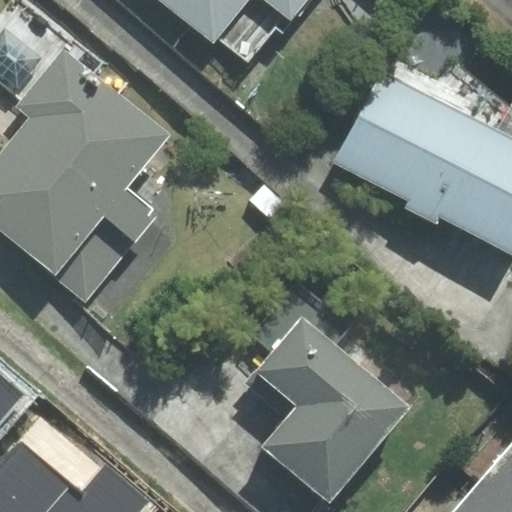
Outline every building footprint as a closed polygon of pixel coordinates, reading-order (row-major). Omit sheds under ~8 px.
[(171,0),(223,40),(254,0),(278,0),(301,18),(314,0),(171,0)] [(38,115),(0,162),(0,216),(68,271),(115,213),(148,239),(168,214),(162,209),(165,205),(138,183),(179,132),(70,45),(23,103),(38,115)] [(511,114),(506,125),(387,68),(341,161),(416,197),(413,204),(446,220),(450,213),(511,242),(511,114)] [(310,310),(265,365),(308,400),(275,441),(345,497),(423,400),(310,310)] [(511,511),(511,448),(458,511),(511,511)]
